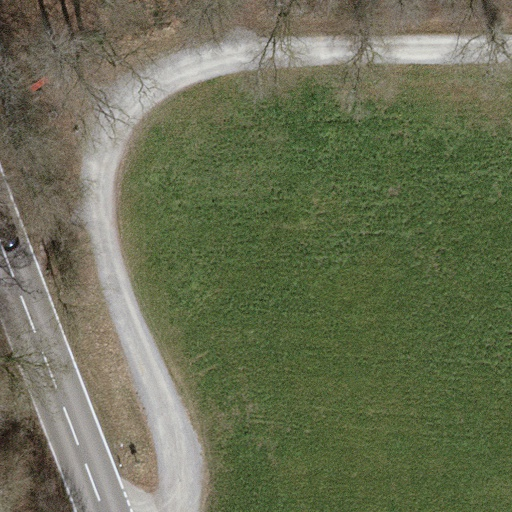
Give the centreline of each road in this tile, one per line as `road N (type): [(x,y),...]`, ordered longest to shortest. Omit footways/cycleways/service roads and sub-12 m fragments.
road 1 (track): [(92,206),(113,119),(165,76),(256,56),(511,48)]
road 2 (track): [(175,511),(175,443),(107,275),(92,206)]
road 3 (unclassified): [(0,243),(104,511)]
